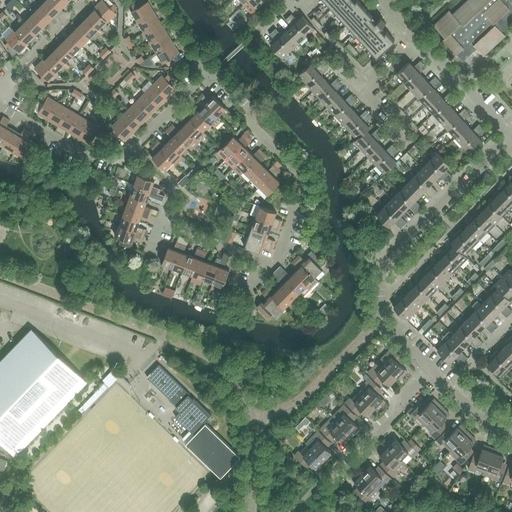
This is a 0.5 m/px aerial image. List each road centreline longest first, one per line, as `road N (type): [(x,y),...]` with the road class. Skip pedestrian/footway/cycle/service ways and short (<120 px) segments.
road 1 (residential): [(430,372),(379,323),(381,268),(506,137)]
road 2 (residential): [(0,108),(99,161),(120,161),(211,73)]
road 3 (residential): [(271,261),(301,176),(252,127),(251,108),(211,73)]
road 4 (residential): [(430,372),(323,482)]
road 5 (residential): [(506,137),(411,39)]
